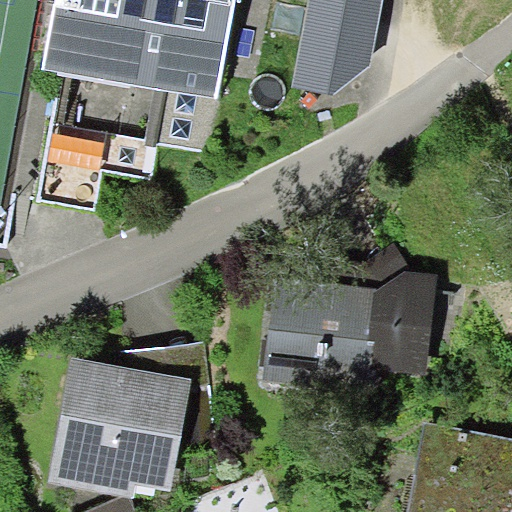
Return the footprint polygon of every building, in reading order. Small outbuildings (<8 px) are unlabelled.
[(57,0),(44,69),(217,101),(235,0),(57,0)] [(309,0),(295,85),(335,92),(373,62),(382,0),(309,0)] [(426,377),(438,272),(411,268),(394,241),(342,272),(350,283),(372,285),(372,290),(366,340),(372,341),(368,369),(374,370),(426,377)] [(350,283),(277,274),(265,377),(372,389),(374,370),(368,369),(372,341),(366,340),(372,290),(372,285),(350,283)] [(123,350),(123,365),(192,377),(191,386),(212,383),(207,340),(123,350)] [(123,365),(71,355),(48,482),(123,495),(132,497),(135,484),(170,490),(191,386),(192,377),(123,365)] [(511,511),(511,437),(425,422),(407,511),(511,511)] [(0,511),(9,511),(0,466),(0,511)] [(138,511),(132,497),(123,495),(85,511),(138,511)]
